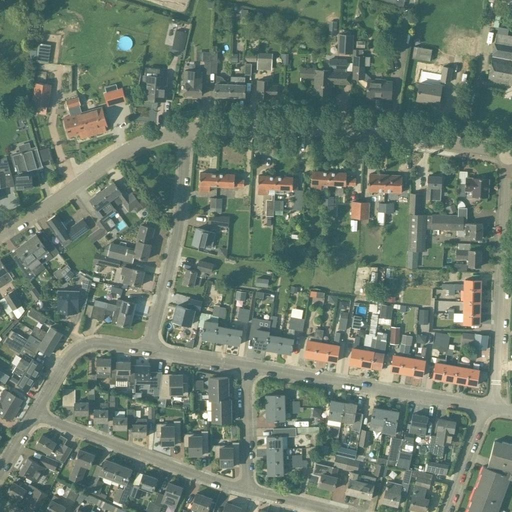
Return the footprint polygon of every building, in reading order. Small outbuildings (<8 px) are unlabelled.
[(396,0),(395,6),(403,8),(404,0),(396,0)] [(336,36),(337,22),(329,21),(329,36),(336,36)] [(183,51),(187,33),(177,31),(176,30),(172,48),(183,51)] [(453,35),(449,51),(475,57),(480,35),(466,32),(465,37),(453,35)] [(511,36),(496,33),(488,79),(510,84),(511,84),(511,36)] [(338,49),(338,52),(351,53),(352,35),(339,34),(338,49)] [(367,98),(376,98),(376,97),(391,98),(392,82),(370,80),(370,79),(369,78),(368,77),(367,76),(366,75),(365,74),(364,74),(363,73),(364,57),(359,57),(360,50),(354,50),(353,79),(355,79),(356,81),(357,82),(358,83),(360,85),(363,87),(364,88),(365,89),(367,90),(367,98)] [(242,53),(233,53),(232,63),(242,64),(242,53)] [(244,53),(244,62),(255,62),(255,54),(244,53)] [(270,54),(257,54),(257,63),(270,63),(270,54)] [(300,68),(300,77),(315,78),(314,94),(330,95),(331,83),(351,84),(352,72),(346,72),(346,60),(330,59),(330,68),(331,68),(330,70),(315,69),(300,68)] [(451,81),(454,61),(444,60),(441,80),(451,81)] [(186,83),(185,95),(201,95),(202,83),(199,83),(200,71),(189,71),(188,83),(186,83)] [(215,96),(229,96),(230,84),(224,84),(224,82),(224,80),(223,79),(222,78),(220,77),(218,76),(217,76),(217,75),(216,75),(216,84),(215,96)] [(144,85),(145,85),(144,99),(165,100),(166,77),(144,76),(144,85)] [(230,84),(229,96),(244,97),(245,85),(244,85),(245,77),(231,76),(230,84)] [(271,81),(258,80),(257,97),(270,98),(270,95),(277,95),(277,85),(271,85),(271,81)] [(35,83),(32,105),(49,107),(52,85),(35,83)] [(417,101),(426,102),(426,100),(438,102),(441,85),(433,83),(433,85),(420,83),(418,91),(417,91),(417,93),(418,93),(417,101)] [(104,93),(107,106),(126,101),(122,88),(104,93)] [(80,104),(78,97),(70,99),(74,114),(77,114),(80,122),(85,121),(89,136),(106,131),(105,127),(108,126),(103,107),(82,112),(79,105),(80,104)] [(70,99),(66,100),(70,115),(63,117),(68,137),(79,134),(80,139),(89,136),(85,121),(80,122),(77,114),(74,114),(70,99)] [(23,174),(16,175),(17,188),(33,187),(32,174),(30,174),(30,169),(43,165),(37,149),(21,153),(22,168),(23,168),(23,174)] [(0,186),(13,185),(6,156),(0,159),(0,186)] [(329,172),(311,171),(311,190),(321,190),(321,184),(328,185),(329,172)] [(329,172),(328,185),(346,186),(346,185),(356,185),(356,179),(346,178),(346,173),(329,172)] [(217,186),(217,173),(200,173),(199,191),(209,192),(210,186),(217,186)] [(235,174),(217,173),(217,186),(234,187),(234,186),(244,187),(244,180),(234,180),(235,174)] [(369,174),(368,191),(385,192),(386,175),(369,174)] [(258,175),(257,194),(268,194),(268,188),(275,189),(275,176),(258,175)] [(386,175),(385,192),(393,193),(401,193),(402,190),(402,176),(386,175)] [(275,176),(275,189),(276,189),(276,194),(283,194),(283,189),(294,190),(297,190),(297,179),(293,178),(293,177),(275,176)] [(427,187),(427,200),(440,200),(441,188),(442,177),(427,176),(427,187)] [(465,178),(465,184),(459,183),(458,196),(465,196),(465,191),(472,191),(472,197),(488,197),(489,179),(487,178),(486,176),(482,176),(481,178),(473,178),(465,178)] [(114,182),(102,191),(109,200),(115,208),(122,202),(129,212),(140,204),(132,193),(128,196),(124,189),(121,191),(114,182)] [(97,195),(90,200),(97,209),(94,211),(101,220),(103,218),(107,222),(111,219),(109,217),(117,211),(114,208),(115,208),(109,200),(102,191),(101,191),(100,190),(96,193),(97,195)] [(157,201),(152,194),(150,191),(149,192),(147,193),(146,194),(153,204),(155,203),(156,202),(157,201)] [(409,214),(419,214),(420,193),(410,193),(409,214)] [(208,209),(208,214),(215,215),(215,213),(216,208),(215,208),(216,198),(210,198),(210,208),(210,209),(208,209)] [(274,201),(274,210),(275,210),(283,210),(283,201),(274,201)] [(360,218),(361,202),(353,202),(351,217),(360,218)] [(360,218),(368,219),(369,203),(361,202),(360,218)] [(384,203),(384,212),(392,213),(393,203),(389,203),(384,203)] [(56,214),(46,221),(64,246),(90,228),(84,219),(67,230),(56,214)] [(419,214),(409,214),(408,226),(409,226),(408,250),(424,251),(425,228),(431,229),(465,230),(465,234),(464,234),(464,238),(482,239),(482,224),(467,223),(467,216),(457,215),(432,215),(426,215),(419,214)] [(208,216),(207,224),(218,225),(218,226),(227,227),(228,217),(218,216),(218,217),(208,216)] [(100,229),(89,237),(93,243),(112,229),(107,222),(103,218),(101,220),(96,223),(100,229)] [(98,254),(121,260),(121,259),(133,262),(134,256),(147,259),(151,244),(150,244),(154,228),(141,225),(137,241),(135,249),(111,243),(109,250),(102,248),(101,255),(98,254)] [(196,228),(192,244),(199,245),(205,247),(211,248),(215,233),(209,231),(196,228)] [(36,234),(26,241),(41,262),(43,264),(52,257),(59,252),(50,240),(44,245),(41,242),(37,235),(36,234)] [(22,256),(16,260),(18,264),(27,276),(31,281),(36,275),(31,269),(32,269),(41,262),(26,241),(16,248),(22,256)] [(456,250),(456,259),(466,259),(466,264),(466,265),(468,265),(468,266),(481,267),(481,250),(468,249),(468,250),(456,250)] [(98,254),(95,253),(93,261),(119,267),(121,260),(98,254)] [(182,283),(193,286),(199,288),(202,277),(204,278),(205,271),(210,273),(212,264),(199,261),(196,271),(186,269),(182,283)] [(454,263),(454,271),(466,272),(466,265),(466,264),(454,263)] [(131,268),(131,269),(123,267),(121,273),(125,274),(123,282),(128,283),(128,282),(140,285),(144,271),(131,268)] [(59,290),(58,312),(69,312),(69,315),(75,315),(75,312),(77,312),(77,309),(78,296),(88,297),(92,280),(84,276),(84,278),(80,291),(78,291),(59,290)] [(268,279),(256,277),(256,285),(267,287),(268,279)] [(442,284),(442,289),(446,289),(448,289),(448,290),(459,291),(459,290),(465,290),(464,291),(480,291),(480,280),(465,280),(465,285),(455,284),(442,284)] [(215,298),(214,304),(220,306),(224,287),(209,283),(206,296),(215,298)] [(36,300),(42,295),(36,286),(29,291),(36,300)] [(123,289),(112,286),(110,292),(121,295),(123,289)] [(244,306),(247,291),(238,290),(235,305),(244,306)] [(13,291),(4,296),(5,297),(13,310),(13,311),(13,310),(21,305),(22,305),(13,291)] [(480,291),(464,291),(464,302),(480,302),(480,291)] [(5,297),(0,299),(0,301),(7,313),(12,311),(13,310),(5,297)] [(173,320),(190,324),(193,314),(197,315),(199,309),(200,309),(202,301),(190,298),(187,308),(177,306),(173,320)] [(114,311),(132,315),(135,303),(117,299),(115,305),(107,304),(108,303),(95,299),(94,305),(114,311)] [(464,313),(479,313),(480,302),(464,302),(464,313)] [(382,303),(379,322),(391,324),(394,305),(382,303)] [(132,315),(114,311),(94,305),(88,304),(85,316),(91,317),(103,320),(105,313),(113,315),(111,322),(130,327),(132,315)] [(204,323),(202,338),(214,340),(217,326),(218,317),(220,309),(220,307),(214,306),(212,315),(213,315),(211,325),(204,323)] [(32,308),(28,315),(43,324),(47,318),(35,310),(32,308)] [(239,308),(237,320),(248,322),(250,310),(239,308)] [(419,323),(427,324),(428,310),(420,309),(419,323)] [(373,313),(371,328),(377,329),(379,313),(373,313)] [(464,313),(464,324),(479,324),(479,313),(464,313)] [(352,327),(359,329),(360,329),(362,317),(354,315),(352,327)] [(269,330),(275,331),(277,317),(271,316),(269,330)] [(252,317),(249,338),(254,339),(253,347),(266,349),(268,335),(269,335),(270,331),(256,328),(258,318),(252,317)] [(347,318),(340,317),(338,329),(345,330),(347,318)] [(237,329),(229,328),(227,342),(239,345),(242,330),(242,325),(237,324),(237,329)] [(55,344),(62,333),(51,327),(47,333),(36,326),(33,331),(44,338),(55,344)] [(227,342),(229,328),(217,326),(214,340),(227,342)] [(390,339),(399,340),(400,327),(391,326),(390,339)] [(315,358),(320,329),(315,329),(314,336),(308,335),(305,356),(306,356),(307,358),(311,359),(313,357),(315,358)] [(326,359),(328,344),(321,343),(323,330),(320,329),(315,358),(326,359)] [(55,344),(44,338),(33,331),(30,334),(31,335),(27,341),(27,340),(12,331),(8,337),(23,346),(35,353),(38,348),(49,354),(55,344)] [(287,338),(281,337),(278,351),(291,353),(294,339),(295,333),(288,332),(287,338)] [(334,345),(328,344),(326,359),(336,361),(339,346),(338,346),(340,333),(336,332),(334,345)] [(433,342),(432,349),(437,349),(440,346),(448,347),(450,333),(448,332),(448,333),(448,334),(437,332),(436,332),(434,343),(433,342)] [(470,340),(469,344),(469,346),(473,347),(475,335),(463,333),(462,339),(470,340)] [(475,333),(473,348),(486,350),(488,335),(475,333)] [(363,350),(360,365),(370,367),(373,352),(375,340),(373,339),(371,339),(371,336),(369,336),(369,335),(365,334),(365,337),(363,350)] [(278,351),(281,337),(269,335),(268,335),(266,349),(278,351)] [(360,365),(363,350),(358,349),(359,345),(358,345),(360,336),(355,336),(353,348),(352,348),(350,363),(360,365)] [(5,341),(4,343),(9,346),(19,353),(20,351),(23,346),(8,337),(5,341)] [(370,367),(381,369),(384,354),(376,352),(378,340),(375,340),(373,352),(370,367)] [(393,355),(390,371),(401,372),(404,357),(405,344),(401,344),(398,356),(393,355)] [(404,357),(401,372),(411,374),(414,359),(409,358),(410,353),(408,353),(410,345),(405,344),(404,357)] [(414,359),(411,374),(415,375),(415,377),(419,378),(420,376),(422,376),(425,360),(424,360),(426,348),(422,347),(421,354),(415,353),(415,359),(414,359)] [(35,378),(43,365),(33,359),(24,354),(16,366),(25,372),(35,378)] [(116,374),(116,364),(111,364),(111,358),(97,358),(97,370),(110,371),(110,384),(116,384),(116,380),(116,374)] [(435,363),(433,378),(434,378),(435,381),(439,381),(440,379),(444,380),(446,365),(445,364),(446,359),(438,358),(436,358),(435,363)] [(116,364),(116,374),(116,380),(127,381),(127,388),(135,388),(135,384),(136,384),(136,377),(135,377),(135,367),(130,367),(130,365),(130,362),(116,361),(116,364)] [(468,368),(469,368),(470,363),(458,361),(457,366),(454,382),(465,383),(468,368)] [(135,367),(135,377),(136,377),(136,384),(139,384),(149,384),(149,389),(154,389),(154,396),(155,396),(159,396),(161,386),(161,385),(155,385),(156,372),(150,372),(150,365),(135,365),(135,367)] [(454,382),(457,366),(446,365),(444,380),(454,382)] [(35,378),(25,372),(16,366),(12,372),(14,373),(11,379),(18,383),(18,384),(28,390),(35,378)] [(479,370),(469,368),(468,368),(465,383),(476,385),(479,370)] [(0,370),(0,379),(5,383),(9,376),(0,370)] [(88,388),(96,388),(96,374),(88,374),(88,388)] [(161,386),(159,399),(170,398),(170,395),(188,395),(188,383),(183,383),(182,375),(170,375),(170,376),(170,386),(161,386)] [(209,389),(228,388),(227,377),(209,377),(209,389)] [(88,402),(75,402),(75,389),(63,388),(63,401),(69,402),(69,405),(74,405),(74,414),(88,415),(88,402)] [(210,400),(212,400),(212,399),(228,399),(228,388),(209,389),(210,400)] [(0,413),(10,420),(10,418),(11,418),(12,419),(16,412),(15,411),(18,405),(22,400),(9,392),(6,390),(4,391),(1,395),(2,397),(0,400),(0,413)] [(88,402),(88,415),(94,415),(94,421),(107,422),(107,420),(108,410),(100,409),(94,409),(94,394),(89,394),(88,402)] [(266,408),(284,407),(284,394),(266,395),(266,408)] [(228,399),(212,399),(212,400),(212,410),(230,410),(230,399),(228,399)] [(344,402),(331,400),(328,418),(341,420),(344,402)] [(113,420),(113,429),(127,429),(127,427),(127,417),(113,417),(113,413),(114,413),(115,401),(108,401),(108,420),(113,420)] [(344,402),(341,420),(353,422),(351,430),(360,431),(363,414),(355,412),(356,404),(344,402)] [(266,408),(267,421),(285,420),(284,407),(266,408)] [(382,431),(386,409),(373,407),(371,422),(383,424),(382,431)] [(382,431),(389,432),(390,425),(396,426),(398,411),(397,411),(397,409),(392,408),(391,410),(386,409),(382,431)] [(127,417),(127,427),(132,427),(132,436),(146,436),(147,424),(146,424),(146,419),(134,418),(134,409),(127,409),(127,417)] [(230,410),(212,410),(212,422),(230,421),(230,410)] [(405,432),(404,439),(413,441),(414,434),(418,435),(424,436),(425,427),(427,416),(413,414),(411,425),(410,433),(405,432)] [(431,435),(428,453),(442,456),(444,445),(445,443),(446,438),(452,439),(453,432),(455,421),(453,421),(453,419),(449,419),(448,420),(439,418),(437,430),(438,430),(436,436),(431,435)] [(156,424),(156,436),(161,436),(162,444),(175,444),(174,444),(174,433),(180,433),(180,421),(174,421),(174,424),(156,424)] [(267,449),(282,449),(287,449),(287,436),(296,436),(296,433),(318,433),(318,427),(273,428),(274,436),(267,437),(267,449)] [(368,446),(371,430),(362,429),(360,444),(368,446)] [(184,434),(184,447),(189,446),(189,455),(202,454),(202,443),(208,443),(208,431),(201,431),(201,434),(184,434)] [(42,435),(36,445),(49,453),(51,450),(57,454),(58,454),(57,456),(55,460),(63,463),(71,449),(71,448),(64,445),(62,448),(55,444),(56,443),(55,443),(42,435)] [(511,444),(502,442),(502,443),(494,441),(489,459),(487,468),(483,466),(480,473),(482,473),(476,488),(475,487),(470,500),(472,501),(469,508),(467,511),(496,511),(510,478),(511,478),(511,444)] [(215,445),(215,458),(220,458),(220,466),(234,466),(234,465),(233,465),(233,455),(239,455),(239,442),(232,442),(232,445),(215,445)] [(387,461),(386,466),(396,468),(397,467),(399,450),(400,446),(390,445),(387,461)] [(293,447),(293,468),(307,467),(307,458),(303,459),(302,447),(293,447)] [(75,461),(76,462),(70,478),(80,482),(86,466),(89,467),(94,455),(79,449),(75,461)] [(282,449),(267,449),(268,462),(282,461),(282,455),(282,449)] [(350,449),(347,458),(348,458),(355,460),(355,459),(357,450),(350,449)] [(399,450),(397,467),(406,469),(409,469),(412,453),(400,450),(399,450)] [(333,465),(333,466),(334,466),(345,469),(348,458),(347,458),(336,455),(333,465)] [(55,460),(46,456),(43,463),(42,465),(28,457),(24,465),(23,464),(20,469),(21,469),(20,471),(38,481),(46,467),(54,470),(57,465),(62,467),(63,463),(55,460)] [(348,458),(345,469),(357,472),(360,461),(356,460),(355,460),(348,458)] [(113,479),(118,464),(106,459),(100,474),(98,480),(93,477),(88,489),(98,493),(103,482),(102,481),(104,476),(113,479)] [(283,474),(282,461),(268,462),(268,475),(283,474)] [(428,461),(426,471),(439,474),(441,463),(428,461)] [(319,486),(333,489),(336,477),(335,477),(337,468),(333,467),(334,466),(333,466),(333,467),(316,463),(313,474),(321,476),(319,486)] [(131,469),(118,464),(113,479),(120,482),(117,488),(118,488),(113,499),(124,503),(128,491),(123,489),(125,484),(126,484),(131,469)] [(377,464),(374,475),(382,477),(384,466),(377,464)] [(406,469),(402,483),(408,484),(411,475),(412,470),(406,469)] [(416,479),(409,508),(411,509),(411,510),(420,511),(422,511),(423,511),(425,511),(428,499),(423,498),(426,487),(429,488),(430,480),(432,474),(419,471),(418,472),(412,470),(411,475),(417,477),(416,479)] [(349,479),(345,492),(358,495),(361,482),(356,480),(358,473),(351,471),(349,479)] [(152,492),(157,479),(143,473),(138,486),(132,484),(128,494),(139,498),(143,488),(152,492)] [(358,495),(370,498),(376,478),(363,475),(361,482),(358,495)] [(383,502),(384,502),(384,504),(389,505),(390,503),(397,505),(400,494),(399,493),(401,485),(388,481),(387,486),(386,486),(386,488),(383,502)] [(26,490),(13,482),(7,492),(20,499),(23,494),(29,498),(28,500),(40,507),(47,495),(36,488),(29,484),(26,490)] [(155,504),(151,511),(158,511),(160,506),(166,508),(167,504),(168,502),(175,505),(175,506),(175,507),(178,499),(182,488),(168,483),(164,494),(158,492),(158,494),(154,504),(155,504)] [(72,486),(66,497),(74,502),(80,490),(72,486)] [(184,509),(182,511),(207,511),(208,511),(207,511),(211,498),(197,493),(192,507),(190,511),(184,509)] [(84,499),(95,504),(97,499),(87,494),(86,494),(84,499)] [(46,510),(48,511),(62,511),(65,507),(58,503),(61,499),(54,495),(52,500),(51,500),(46,510)] [(108,504),(97,499),(95,504),(106,509),(108,504)] [(227,502),(222,511),(239,511),(241,508),(227,502)]
